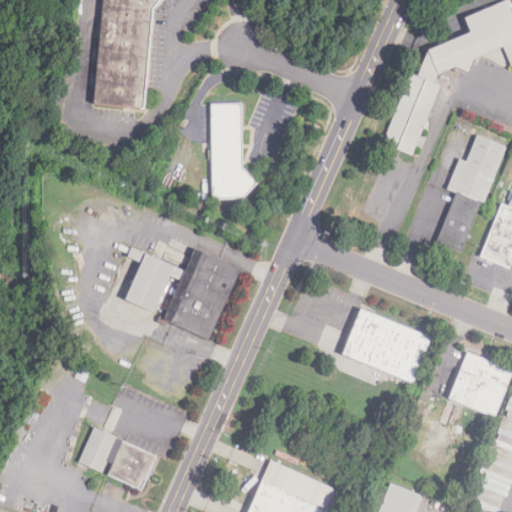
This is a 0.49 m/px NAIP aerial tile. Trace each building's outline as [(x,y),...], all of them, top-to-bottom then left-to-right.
[(144,110),(93,105),(102,0),(161,0),(153,11),(144,110)] [(428,50),(470,32),(464,19),(506,1),(511,15),(511,68),(503,47),(490,52),(487,59),(482,57),(479,62),(473,60),(471,66),(464,64),(462,70),(455,68),(438,75),(434,84),(441,86),(413,155),(383,144),(411,74),(428,50)] [(211,107),(241,106),(242,170),(257,185),(243,200),(212,201),(211,107)] [(477,136),(506,148),(483,203),(481,203),(460,253),(436,243),(457,194),(447,190),(460,160),(466,163),(477,136)] [(502,205),(508,208),(511,201),(511,260),(509,268),(481,257),(502,205)] [(167,323),(165,330),(156,325),(159,318),(166,314),(180,282),(169,277),(153,313),(125,300),(141,265),(127,259),(131,249),(145,255),(145,254),(185,272),(195,249),(241,270),(209,342),(167,323)] [(413,385),(342,356),(361,310),(431,340),(413,385)] [(468,353),(511,371),(511,376),(495,417),(450,399),(468,353)] [(157,458),(142,491),(109,476),(113,466),(107,463),(102,474),(79,464),(95,429),(157,458)] [(327,511),(249,511),(262,483),(327,511)] [(415,511),(378,511),(390,484),(422,497),(415,511)]
